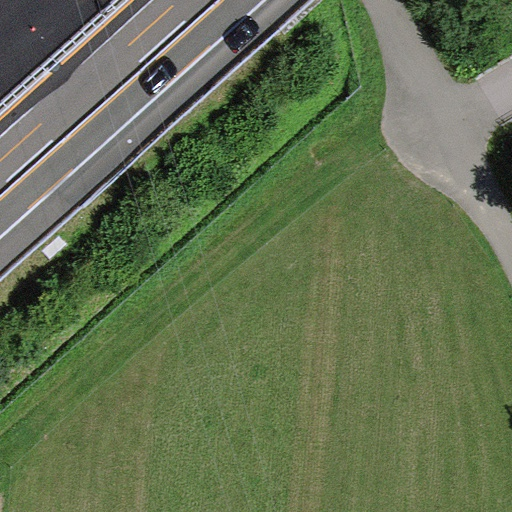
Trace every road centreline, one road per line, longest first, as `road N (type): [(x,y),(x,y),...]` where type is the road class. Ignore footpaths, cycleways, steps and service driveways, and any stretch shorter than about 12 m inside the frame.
road 1 (motorway): [(0,187),(208,0)]
road 2 (track): [(382,0),(511,246)]
